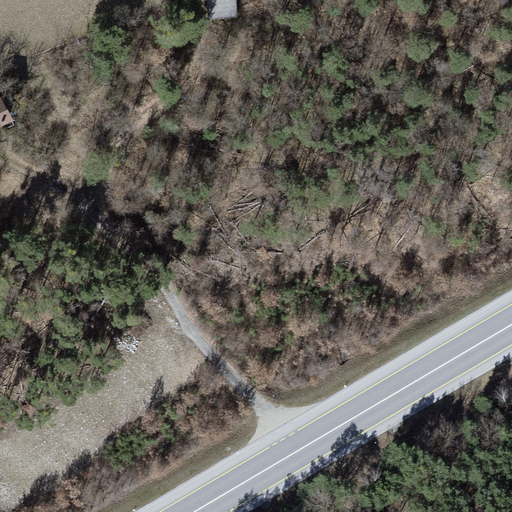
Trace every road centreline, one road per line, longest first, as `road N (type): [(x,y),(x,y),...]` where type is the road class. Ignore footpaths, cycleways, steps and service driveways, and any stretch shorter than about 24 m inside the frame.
road 1 (motorway): [(511,255),(69,511)]
road 2 (primary): [(511,327),(193,511)]
road 3 (motorway): [(305,511),(511,391)]
